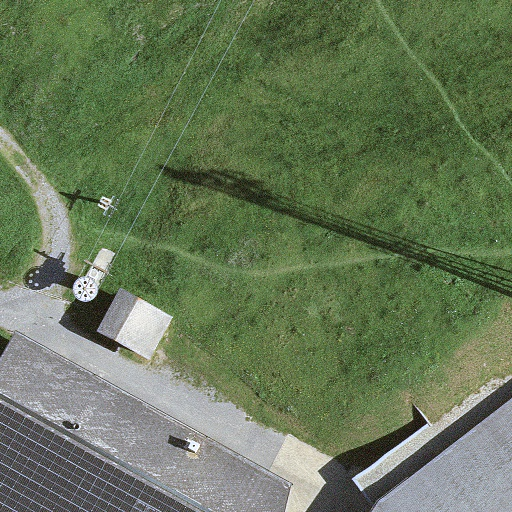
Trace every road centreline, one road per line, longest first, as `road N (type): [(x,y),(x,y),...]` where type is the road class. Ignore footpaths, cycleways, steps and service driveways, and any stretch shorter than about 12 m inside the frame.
road 1 (track): [(511,407),(387,498),(380,492),(357,502),(218,429),(23,302)]
road 2 (track): [(23,302),(51,273),(57,227),(0,141)]
